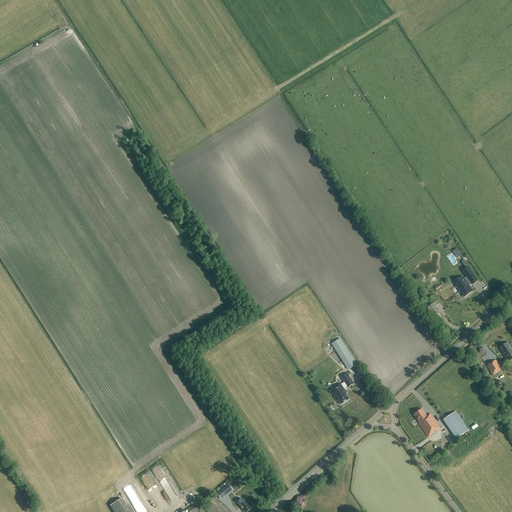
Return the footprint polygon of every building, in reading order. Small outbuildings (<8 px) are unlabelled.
[(463,276),(456,281),(459,286),(458,286),(465,296),(469,293),(468,292),(471,290),(469,286),(473,283),(469,278),(474,274),(469,266),(463,270),(468,277),(465,279),(463,276)] [(438,281),(442,287),(452,281),(448,275),(438,281)] [(461,293),(455,285),(445,292),(450,299),(451,299),(454,304),(460,300),(457,296),(461,293)] [(429,307),(427,308),(430,313),(436,308),(433,304),(429,307)] [(340,339),(332,345),(348,370),(357,364),(340,339)] [(511,360),(511,347),(508,342),(499,348),(508,363),(511,360)] [(495,361),(487,366),(496,380),(504,374),(495,361)] [(347,388),(352,385),(354,384),(347,372),(340,377),(344,382),(341,384),(340,383),(330,390),(334,397),(334,398),(336,401),(338,400),(341,405),(350,399),(346,394),(347,393),(344,388),(347,387),(347,388)] [(441,428),(431,414),(427,416),(422,409),(414,415),(419,422),(418,423),(428,437),(441,428)] [(444,421),(457,439),(469,431),(456,412),(444,421)] [(216,494),(221,500),(232,491),(228,485),(216,494)] [(130,511),(122,499),(110,506),(113,511),(130,511)] [(250,509),(250,508),(245,502),(245,503),(241,499),(237,503),(240,506),(240,507),(240,508),(241,509),(242,509),(244,511),(246,511),(248,511),(249,510),(250,509)]
